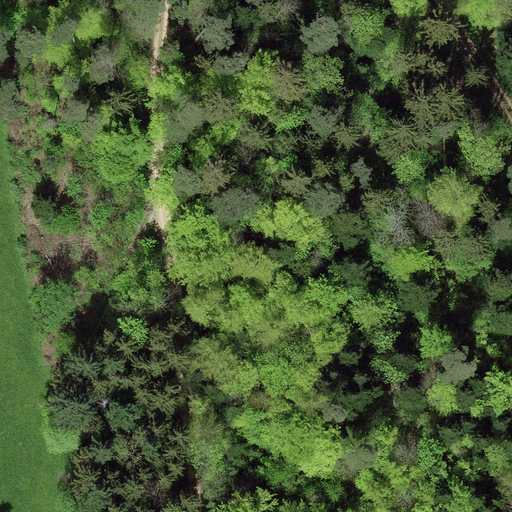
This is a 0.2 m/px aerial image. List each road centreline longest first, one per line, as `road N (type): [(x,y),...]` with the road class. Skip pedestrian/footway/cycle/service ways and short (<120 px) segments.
road 1 (track): [(169,0),(162,70),(193,511)]
road 2 (track): [(444,0),(511,105)]
